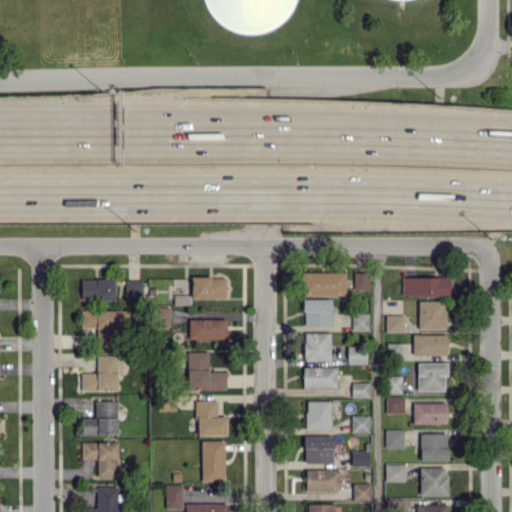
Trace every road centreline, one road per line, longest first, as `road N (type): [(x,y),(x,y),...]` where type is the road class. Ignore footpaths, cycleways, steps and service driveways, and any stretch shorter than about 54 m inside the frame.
road 1 (motorway): [(0,193),(511,199)]
road 2 (residential): [(0,245),(464,243),(484,250)]
road 3 (residential): [(0,77),(435,75),(469,68)]
road 4 (motorway): [(279,132),(0,131)]
road 5 (residential): [(39,245),(41,511)]
road 6 (residential): [(263,245),(264,511)]
road 7 (residential): [(484,250),(489,511)]
road 8 (motorway): [(511,140),(279,132)]
